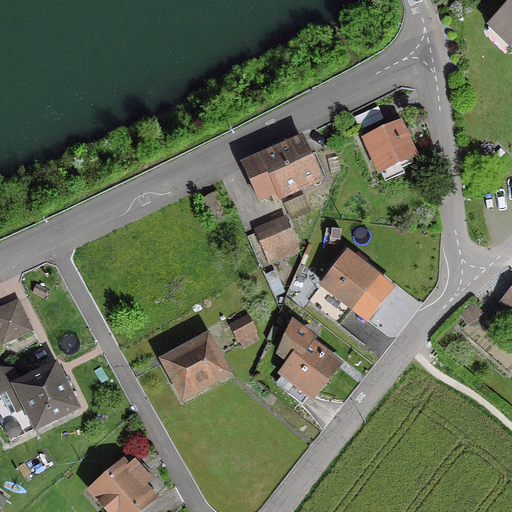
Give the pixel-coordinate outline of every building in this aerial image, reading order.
[(511,2),(494,21),(510,36),(510,43),(511,45),(511,2)] [(352,118),(357,130),(381,119),(375,108),(352,118)] [(362,139),(377,174),(413,158),(397,123),(362,139)] [(269,183),(277,200),(318,181),(299,140),(241,167),(251,191),(269,183)] [(502,156),(488,142),(478,153),(491,166),(502,156)] [(213,194),(198,201),(208,224),(223,217),(213,194)] [(282,221),(254,233),(266,261),(281,255),(281,257),(295,251),(282,221)] [(344,255),(307,302),(337,326),(338,325),(374,279),(358,266),(363,259),(357,254),(351,261),(344,255)] [(316,255),(305,269),(315,276),(326,262),(316,255)] [(58,282),(40,290),(54,318),(71,309),(58,282)] [(511,316),(511,292),(500,307),(511,316)] [(15,304),(0,310),(0,343),(27,331),(15,304)] [(245,318),(228,327),(234,340),(252,331),(245,318)] [(224,375),(205,340),(162,363),(181,398),(224,375)] [(283,375),(274,386),(299,405),(308,394),(311,397),(335,366),(320,354),(323,350),(316,345),(313,349),(305,343),(281,373),(283,375)] [(0,427),(7,442),(73,409),(53,368),(17,385),(10,371),(0,370),(0,427)] [(121,465),(90,493),(106,511),(134,511),(150,499),(139,486),(146,480),(132,464),(125,470),(121,465)]
